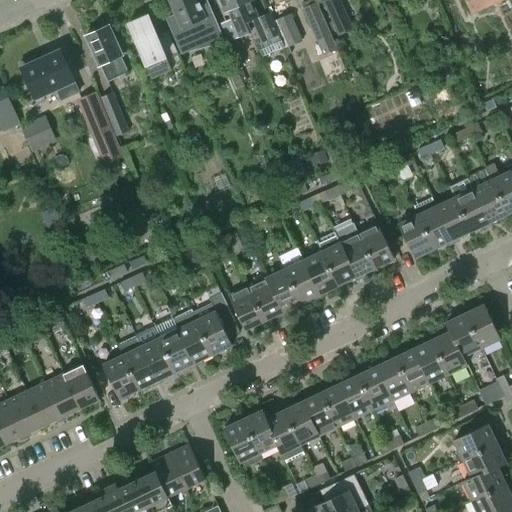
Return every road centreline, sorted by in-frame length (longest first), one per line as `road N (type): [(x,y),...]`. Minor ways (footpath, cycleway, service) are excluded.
road 1 (residential): [(190,401),(485,262)]
road 2 (residential): [(0,495),(190,401)]
road 3 (residential): [(241,511),(190,401)]
